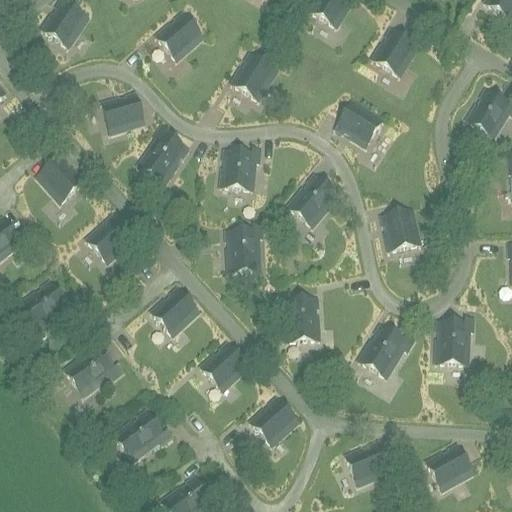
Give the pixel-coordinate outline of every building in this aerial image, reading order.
[(318,0),(317,0),(315,0),(306,15),(336,34),(355,2),(352,0),(318,0)] [(511,0),(489,0),(485,6),(510,22),(511,18),(511,0)] [(88,23),(60,3),(54,11),(56,13),(52,19),(50,18),(38,34),(67,54),(88,23)] [(176,25),(171,30),(169,28),(154,41),(177,68),(205,43),(182,17),(175,23),(176,25)] [(372,64),(402,82),(420,52),(421,50),(391,32),(386,41),(388,42),(384,49),(382,47),(372,64)] [(261,107),(280,75),(250,57),(245,66),(247,67),(243,74),(241,72),(231,89),(261,107)] [(511,121),(511,120),(511,101),(509,107),(486,93),(482,101),(483,102),(479,108),(477,107),(468,123),(494,139),(507,118),(511,121)] [(98,105),(108,139),(144,129),(134,95),(124,98),(125,100),(117,102),(117,100),(98,105)] [(363,152),(382,123),(351,103),(332,133),(340,138),(342,136),(349,140),(347,142),(363,152)] [(179,169),(177,167),(180,162),(182,164),(189,154),(165,138),(168,133),(160,128),(151,140),(154,142),(135,170),(164,190),(179,169)] [(253,196),(256,166),(260,166),(261,151),(253,150),(252,156),(223,153),(222,164),(224,165),(224,171),(222,171),(220,193),(253,196)] [(73,172),(71,173),(66,168),(68,166),(62,158),(35,181),(60,209),(86,186),(73,172)] [(313,232),(334,207),(336,209),(346,197),(340,192),(336,196),(314,177),(306,186),(308,188),(304,193),(302,192),(287,210),(313,232)] [(384,231),(385,238),(383,239),(386,258),(421,251),(413,214),(379,221),(381,231),(384,231)] [(120,254),(126,249),(128,251),(135,244),(112,218),(84,243),(107,269),(122,256),(120,254)] [(17,244),(2,223),(0,224),(0,260),(6,257),(7,258),(14,252),(16,255),(28,247),(23,240),(17,244)] [(253,233),(224,235),(225,246),(227,246),(227,253),(225,253),(227,277),(261,275),(259,243),(262,242),(261,227),(253,227),(253,233)] [(17,311),(34,335),(53,321),(54,322),(62,316),(64,319),(75,311),(70,304),(65,308),(49,287),(42,293),(43,294),(37,298),(36,297),(17,311)] [(171,339),(196,315),(177,294),(170,300),(171,301),(165,306),(164,305),(151,317),(171,339)] [(317,344),(316,321),(314,321),(314,313),(315,313),(315,304),(285,305),(287,345),(317,344)] [(436,368),(466,368),(466,327),(437,327),(437,336),(438,336),(438,344),(437,344),(436,368)] [(384,380),(405,346),(380,331),(375,338),(376,339),(372,346),(371,345),(359,365),(384,380)] [(220,394),(246,371),(226,349),(219,355),(220,356),(214,361),(214,360),(200,372),(220,394)] [(64,375),(82,399),(101,385),(102,386),(109,380),(111,383),(123,375),(118,368),(112,372),(96,351),(89,357),(90,358),(84,363),(83,361),(64,375)] [(270,449),(295,425),(276,404),(269,410),(270,411),(264,416),(263,415),(250,427),(270,449)] [(113,441),(131,464),(149,450),(150,451),(158,446),(160,449),(171,440),(166,434),(161,438),(145,417),(138,422),(139,423),(133,428),(132,427),(113,441)] [(360,454),(344,461),(355,488),(387,474),(376,447),(368,451),(368,452),(361,455),(360,454)] [(440,459),(425,468),(439,493),(469,477),(455,451),(447,455),(448,456),(441,460),(440,459)] [(162,506),(166,511),(205,511),(206,511),(207,511),(211,511),(220,506),(215,499),(210,503),(194,482),(186,488),(188,489),(181,493),(180,492),(162,506)]
